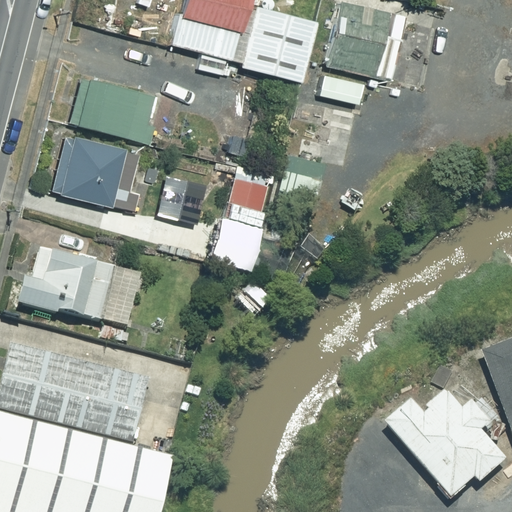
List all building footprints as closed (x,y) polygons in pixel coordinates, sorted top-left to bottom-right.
[(126,0),(85,0),(80,21),(119,31),(126,0)] [(175,0),(165,40),(225,56),(239,0),(175,0)] [(364,73),(384,77),(398,11),(344,0),(333,0),(318,70),(308,68),(301,99),(356,110),(364,73)] [(310,18),(250,3),(240,43),(235,42),(233,51),(237,52),(234,63),(296,78),(310,18)] [(81,77),(70,122),(145,141),(149,125),(141,123),(149,94),(81,77)] [(366,85),(363,103),(382,107),(385,89),(366,85)] [(286,123),(281,152),(298,154),(302,126),(286,123)] [(123,190),(133,151),(67,134),(52,190),(130,209),(134,193),(123,190)] [(452,140),(416,165),(426,181),(463,155),(452,140)] [(326,165),(284,159),(281,176),(324,181),(326,165)] [(146,162),(141,182),(154,185),(159,165),(146,162)] [(263,187),(231,179),(220,220),(253,228),(263,187)] [(18,276),(11,302),(53,313),(54,309),(97,320),(111,266),(45,249),(37,280),(18,276)] [(121,331),(99,326),(96,337),(119,342),(121,331)] [(511,338),(471,363),(511,430),(511,428),(511,338)] [(4,344),(0,360),(0,412),(127,444),(143,378),(4,344)] [(0,415),(0,511),(148,511),(163,458),(0,415)] [(422,421),(381,467),(433,511),(460,481),(438,461),(451,446),(422,421)] [(411,511),(356,479),(335,511),(411,511)]
